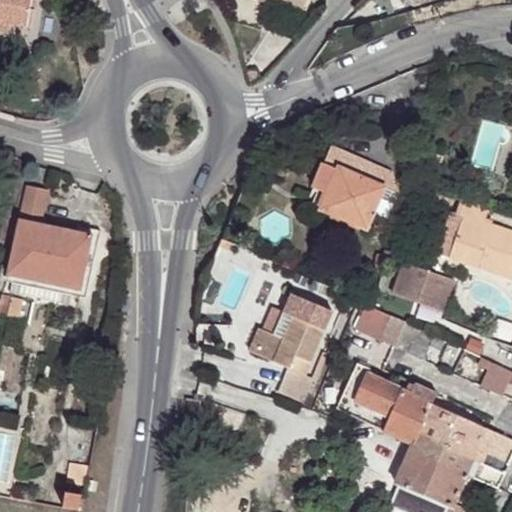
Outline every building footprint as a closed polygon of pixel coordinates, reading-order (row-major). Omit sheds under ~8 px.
[(0,0),(0,29),(10,32),(12,21),(29,24),(33,0),(0,0)] [(262,0),(265,1),(265,0),(282,0),(303,8),(306,0),(262,0)] [(363,0),(379,11),(384,4),(389,17),(396,15),(390,0),(363,0)] [(256,68),(244,72),(247,85),(251,85),(260,81),(256,68)] [(507,172),(511,145),(511,126),(479,120),(471,165),(507,172)] [(323,206),(321,210),(366,229),(391,173),(331,147),(314,188),(318,190),(312,202),(323,206)] [(391,173),(373,212),(387,218),(398,193),(391,173)] [(48,191),(26,186),(7,276),(13,277),(74,290),(80,292),(91,244),(97,246),(100,232),(94,230),(93,236),(40,225),(48,191)] [(451,212),(437,253),(511,277),(511,232),(482,223),(487,208),(462,200),(457,214),(451,212)] [(454,280),(403,263),(392,294),(443,312),(454,280)] [(74,290),(13,277),(9,293),(70,306),(74,290)] [(0,313),(7,315),(11,297),(1,294),(0,297),(0,313)] [(263,330),(259,329),(250,351),(289,368),(305,375),(332,312),(292,294),(284,313),(274,335),(263,330)] [(24,300),(11,297),(7,315),(6,319),(19,321),(24,300)] [(391,316),(374,308),(366,305),(355,328),(380,340),(391,316)] [(272,308),(263,330),(274,335),(284,313),(272,308)] [(391,316),(380,338),(393,344),(404,322),(391,316)] [(511,374),(511,372),(482,359),(479,365),(488,369),(481,386),(502,396),(511,374)] [(337,409),(348,414),(354,400),(388,416),(382,429),(411,443),(394,483),(398,485),(434,500),(428,511),(445,511),(449,504),(452,505),(465,473),(474,478),(481,463),(482,464),(487,453),(504,461),(510,447),(511,447),(511,439),(432,404),(437,394),(415,384),(410,395),(368,375),(371,370),(357,364),(337,409)] [(305,375),(289,368),(278,393),(303,404),(313,379),(305,375)] [(388,416),(354,400),(348,414),(382,429),(388,416)] [(90,466),(70,463),(67,483),(87,486),(90,466)] [(428,511),(434,500),(398,485),(391,502),(415,511),(428,511)] [(81,495),(66,493),(63,508),(79,511),(81,495)]
